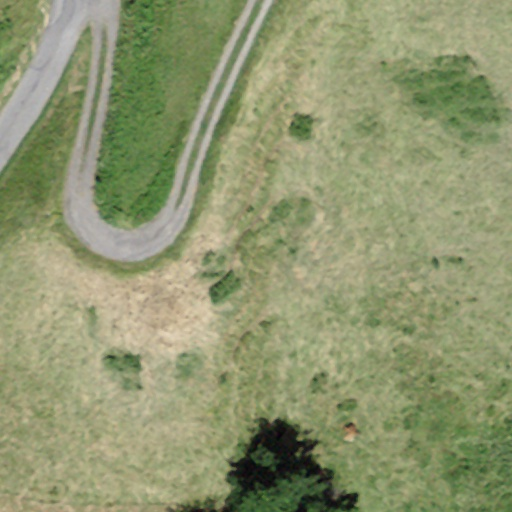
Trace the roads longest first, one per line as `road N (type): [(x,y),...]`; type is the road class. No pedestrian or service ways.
road 1 (track): [(262,0),(207,103),(164,231),(146,251),(120,257),(98,250),(83,233),(80,203),(105,0)]
road 2 (unclassified): [(0,146),(50,58),(66,0)]
